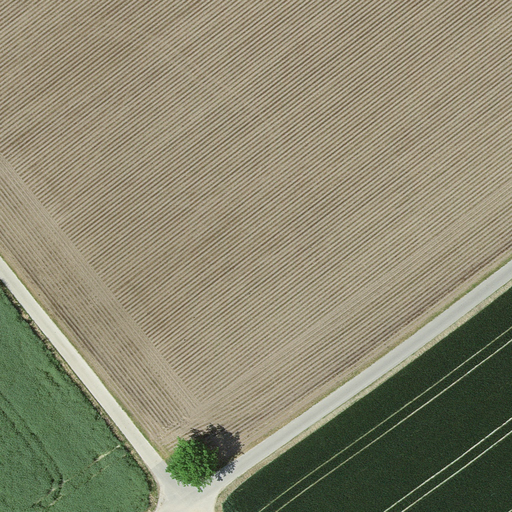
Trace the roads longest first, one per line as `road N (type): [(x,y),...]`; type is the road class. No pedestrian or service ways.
road 1 (unclassified): [(511,269),(174,511)]
road 2 (track): [(188,502),(0,266)]
